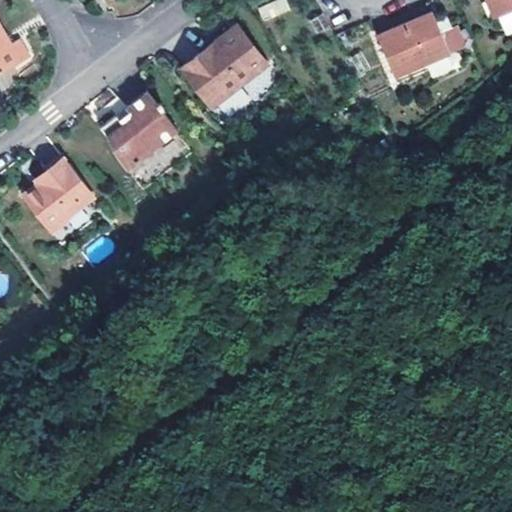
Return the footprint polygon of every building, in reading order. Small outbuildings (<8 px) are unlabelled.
[(286,0),(275,0),(257,8),(263,22),(290,10),(286,0)] [(511,0),(489,0),(496,18),(511,11),(511,0)] [(434,12),(380,35),(397,75),(451,52),(434,12)] [(0,23),(0,63),(3,62),(9,69),(32,50),(21,36),(14,41),(0,23)] [(235,25),(211,44),(216,50),(239,32),(235,25)] [(211,44),(179,69),(209,109),(265,65),(239,32),(216,50),(211,44)] [(177,134),(147,95),(127,112),(121,105),(110,113),(116,120),(101,131),(108,140),(106,145),(117,163),(119,163),(128,174),(177,134)] [(63,159),(45,172),(48,177),(37,186),(22,197),(50,233),(94,198),(63,159)] [(34,181),(37,186),(48,177),(45,172),(34,181)]
